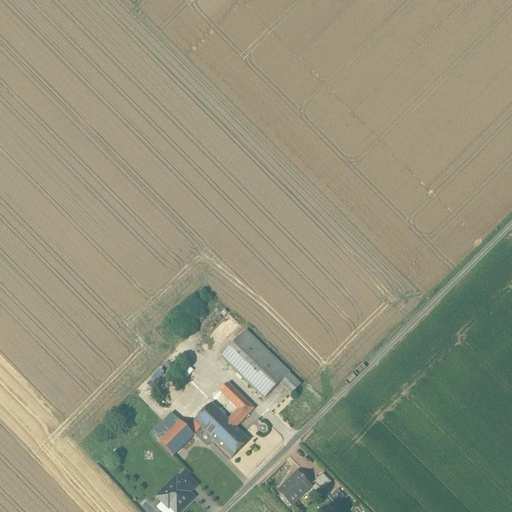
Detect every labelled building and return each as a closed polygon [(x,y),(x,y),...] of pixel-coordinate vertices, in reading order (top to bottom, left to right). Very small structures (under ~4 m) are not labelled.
[(229,315),(200,345),(210,355),(239,325),(229,315)] [(289,374),(246,332),(221,358),(264,399),(280,383),(289,374)] [(300,385),(289,374),(280,383),(291,394),(300,385)] [(212,404),(194,422),(216,444),(234,426),(236,428),(254,410),(228,384),(220,392),(239,410),(228,420),(212,404)] [(172,413),(151,435),(159,443),(180,422),(172,413)] [(180,422),(159,443),(173,457),(194,436),(180,422)] [(236,428),(234,426),(216,444),(232,459),(249,441),(236,428)] [(298,473),(278,493),(291,506),(311,486),(298,473)] [(331,483),(322,474),(314,483),(323,491),(331,483)] [(171,482),(157,497),(169,509),(170,508),(174,511),(179,511),(186,506),(184,504),(193,496),(190,493),(177,480),(173,484),(171,482)]
